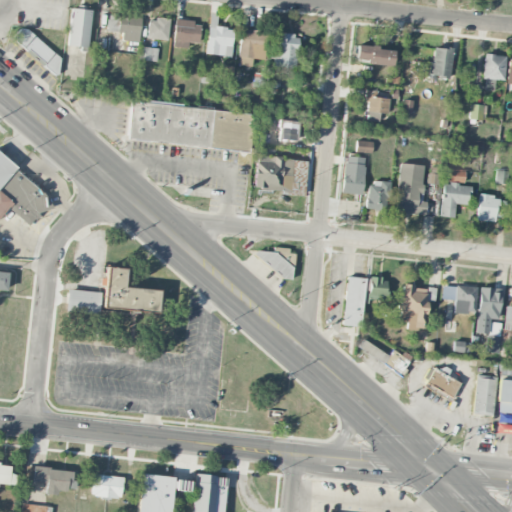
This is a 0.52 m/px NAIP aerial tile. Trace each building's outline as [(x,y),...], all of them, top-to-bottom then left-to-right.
[(91,10),(70,8),(67,45),(88,47),(91,10)] [(231,57),(233,29),(216,27),(217,14),(209,14),(205,55),(231,57)] [(122,33),(121,41),(138,42),(141,17),(119,15),(119,22),(107,21),(106,31),(122,33)] [(167,40),(168,20),(148,18),(147,39),(167,40)] [(173,48),(187,48),(187,43),(198,43),(199,22),(174,21),(173,48)] [(11,39),(52,73),(63,61),(22,26),(11,39)] [(237,65),(251,66),(252,58),(264,60),(266,32),(241,29),(237,65)] [(277,34),(276,47),(273,47),(272,67),(296,69),(297,35),(277,34)] [(355,59),(369,59),(369,65),(392,66),(393,50),(377,50),(377,46),(356,45),(355,59)] [(140,61),(157,61),(157,48),(140,47),(140,61)] [(451,49),(431,47),(428,78),(448,80),(451,49)] [(482,79),(503,80),(504,55),(482,55),(482,79)] [(493,81),(484,80),(483,90),(492,90),(493,81)] [(377,92),(366,90),(364,111),(369,112),(368,121),(378,122),(379,113),(386,113),(388,99),(377,97),(377,92)] [(126,140),(249,152),(253,114),(130,101),(126,140)] [(482,120),(482,105),(469,105),(468,120),(482,120)] [(275,140),(295,143),(298,122),(279,119),(275,140)] [(371,154),(372,142),(355,141),(355,153),(371,154)] [(308,161),(257,155),(253,189),(304,195),(308,161)] [(0,215),(6,208),(31,227),(53,200),(0,157),(0,215)] [(363,157),(343,157),(342,194),(363,194),(363,157)] [(424,215),(426,202),(420,202),(423,166),(399,164),(395,213),(424,215)] [(438,168),(428,168),(427,184),(437,185),(438,168)] [(447,181),(463,182),(463,171),(447,170),(447,181)] [(506,185),(507,171),(495,170),(495,184),(506,185)] [(388,211),(389,182),(366,182),(365,210),(388,211)] [(453,218),(454,204),(468,205),(469,185),(442,183),(440,217),(453,218)] [(475,220),(494,222),(497,197),(478,195),(475,220)] [(254,254),(284,281),(292,272),(262,245),(254,254)] [(288,257),(289,248),(273,248),(273,256),(288,257)] [(159,291),(124,288),(125,269),(106,267),(102,307),(157,313),(159,291)] [(342,326),(360,327),(363,278),(345,277),(342,326)] [(384,301),(385,278),(364,277),(363,300),(384,301)] [(398,321),(406,322),(405,328),(423,330),(426,301),(433,302),(435,289),(402,285),(398,321)] [(476,288),(456,285),(453,312),(473,314),(476,288)] [(498,319),(499,288),(478,288),(477,318),(498,319)] [(100,292),(66,290),(65,313),(99,315),(100,292)] [(485,352),(498,353),(500,323),(488,322),(485,352)] [(469,353),(469,342),(453,342),(452,352),(469,353)] [(411,357),(402,352),(400,355),(392,350),(387,357),(383,354),(378,362),(400,375),(411,357)] [(433,366),(424,383),(451,397),(460,381),(433,366)] [(495,376),(475,375),(473,413),(493,414),(495,376)] [(497,402),(511,402),(511,380),(497,380),(497,402)] [(496,423),(511,423),(511,403),(497,403),(496,423)] [(0,485),(14,486),(14,474),(9,474),(9,464),(0,463),(0,485)] [(45,483),(44,494),(56,495),(56,489),(74,491),(75,480),(71,480),(72,471),(25,467),(24,481),(45,483)] [(136,511),(169,511),(172,477),(139,474),(136,511)] [(222,511),(225,477),(193,474),(190,511),(222,511)] [(91,498),(121,498),(121,476),(91,476),(91,498)] [(172,490),(192,492),(193,482),(173,480),(172,490)]
